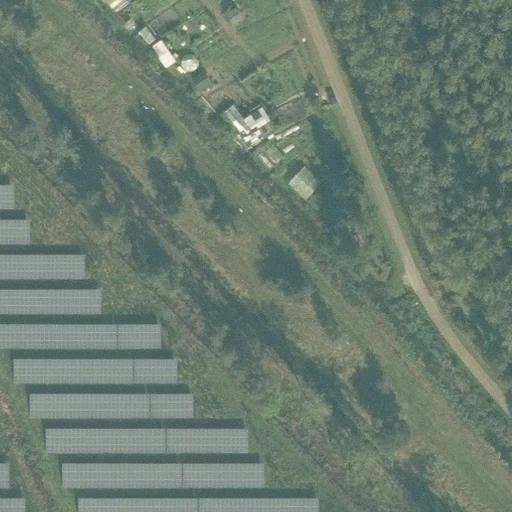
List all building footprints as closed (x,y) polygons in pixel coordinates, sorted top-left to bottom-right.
[(235,8),(226,13),(233,24),(242,19),(235,8)] [(161,39),(153,45),(160,55),(168,49),(161,39)] [(317,134),(294,141),(301,165),(324,158),(317,134)] [(321,187),(305,194),(311,206),(326,199),(321,187)] [(331,221),(340,212),(329,200),(320,209),(331,221)]
